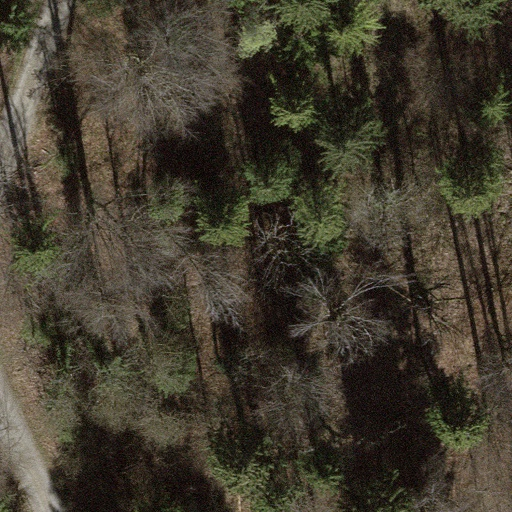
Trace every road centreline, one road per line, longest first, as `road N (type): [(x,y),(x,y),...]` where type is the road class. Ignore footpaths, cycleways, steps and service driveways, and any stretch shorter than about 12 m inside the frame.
road 1 (track): [(0,171),(63,0)]
road 2 (track): [(54,511),(0,363)]
